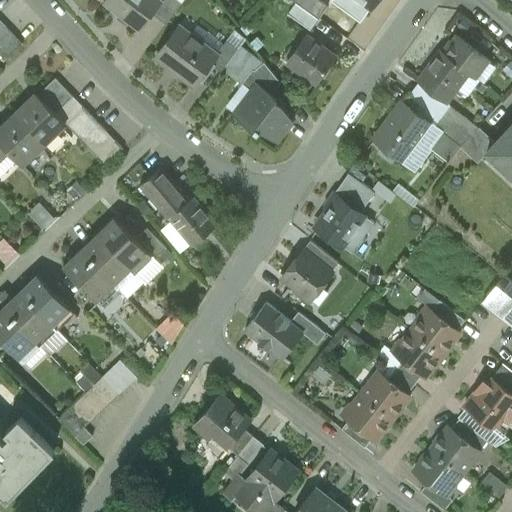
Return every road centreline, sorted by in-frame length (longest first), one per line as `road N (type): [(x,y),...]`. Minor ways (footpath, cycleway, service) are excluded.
road 1 (residential): [(280,206),(422,0)]
road 2 (residential): [(389,480),(200,338)]
road 3 (unclassified): [(0,285),(165,129)]
road 4 (residential): [(94,511),(200,338)]
road 5 (residential): [(389,480),(509,335)]
road 6 (residential): [(200,338),(280,206)]
road 7 (residential): [(165,129),(61,26)]
road 8 (residential): [(280,206),(165,129)]
